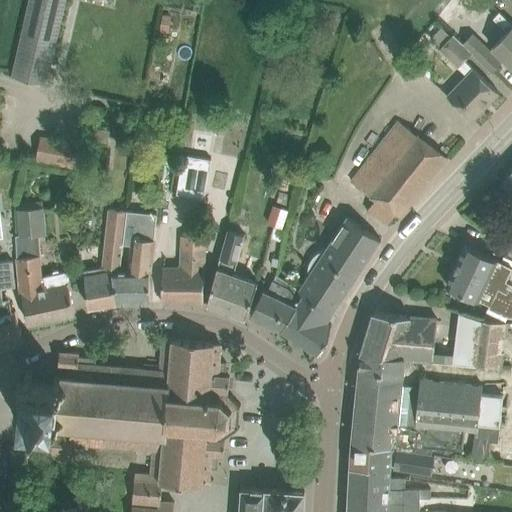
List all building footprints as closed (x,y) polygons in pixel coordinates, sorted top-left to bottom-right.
[(28,0),(11,75),(46,83),(65,0),(28,0)] [(472,33),(463,43),(472,52),(491,70),(503,57),(511,65),(511,24),(499,12),(493,18),(506,31),(489,49),(472,33)] [(447,95),(458,106),(473,119),(499,92),(465,59),(472,52),(463,43),(452,33),(438,48),(466,75),(447,95)] [(87,43),(81,85),(111,89),(117,47),(87,43)] [(395,213),(400,217),(448,156),(432,144),(396,119),(351,181),(375,199),(367,210),(371,213),(387,224),(395,213)] [(87,138),(104,141),(108,142),(110,130),(89,126),(87,138)] [(39,135),(35,161),(77,168),(82,142),(39,135)] [(201,197),(206,164),(182,160),(177,193),(201,197)] [(511,171),(503,181),(511,190),(511,171)] [(117,301),(150,301),(150,271),(151,271),(159,206),(136,203),(128,272),(119,270),(112,270),(117,301)] [(273,205),(270,223),(281,225),(285,207),(273,205)] [(22,292),(24,302),(28,322),(75,312),(66,272),(61,273),(61,271),(58,269),(53,270),(52,273),(52,275),(41,277),(37,234),(45,233),(43,207),(19,209),(22,234),(16,234),(21,292),(22,292)] [(82,270),(89,306),(117,301),(112,270),(119,270),(126,209),(110,208),(103,266),(82,270)] [(332,313),(380,240),(381,239),(347,217),(328,246),(317,251),(314,254),(311,257),(308,263),(307,266),(307,269),(309,275),(300,290),(299,289),(299,290),(331,314),(332,313)] [(273,225),(270,237),(282,241),(284,228),(273,225)] [(245,317),(246,314),(257,282),(233,274),(244,234),(228,229),(207,303),(245,317)] [(161,301),(203,302),(204,234),(181,234),(180,268),(162,268),(161,301)] [(511,284),(511,283),(505,280),(511,266),(466,245),(447,285),(490,305),(489,307),(507,316),(511,316),(511,288),(510,287),(511,284)] [(0,348),(23,338),(16,310),(12,311),(10,301),(4,302),(2,287),(16,285),(13,260),(0,261),(0,348)] [(285,300),(292,285),(275,274),(268,291),(262,288),(250,315),(269,324),(286,300),(285,300)] [(332,325),(326,322),(331,314),(299,290),(299,289),(292,285),(285,300),(286,300),(269,324),(281,329),(318,353),(329,338),(332,325)] [(500,367),(505,326),(506,321),(481,318),(458,311),(453,352),(434,351),(437,317),(374,311),(361,351),(361,353),(405,358),(500,367)] [(202,485),(209,485),(210,481),(214,481),(214,479),(210,478),(211,467),(217,467),(218,452),(224,452),(225,439),(222,439),(222,438),(237,427),(239,428),(240,426),(238,426),(239,406),(242,406),(241,404),(239,404),(226,392),(226,391),(228,391),(230,376),(225,375),(226,362),(219,361),(221,350),(225,350),(225,348),(221,347),(221,345),(214,342),(214,340),(173,337),(173,338),(163,339),(163,342),(159,342),(158,344),(162,345),(161,356),(158,356),(157,358),(161,358),(161,365),(144,364),(144,368),(129,367),(129,363),(127,363),(126,367),(112,365),(112,361),(110,361),(110,365),(95,364),(96,357),(79,356),(79,353),(68,352),(59,356),(58,366),(61,366),(60,374),(54,373),(53,381),(33,379),(34,372),(25,371),(25,379),(17,378),(16,387),(24,387),(22,407),(14,407),(13,416),(21,416),(20,424),(29,424),(30,417),(43,418),(43,421),(48,424),(51,424),(51,426),(56,427),(56,433),(52,433),(50,450),(71,451),(72,445),(88,446),(88,441),(103,442),(102,446),(105,446),(105,443),(120,444),(120,448),(122,448),(122,444),(137,445),(136,451),(154,452),(153,459),(149,459),(149,463),(152,463),(152,473),(135,472),(132,511),(173,511),(174,501),(161,500),(162,481),(173,482),(173,483),(202,486),(202,485)] [(390,446),(408,449),(436,453),(456,456),(457,451),(463,452),(466,430),(474,431),(470,460),(489,462),(491,441),(498,441),(499,425),(502,395),(482,393),(483,386),(421,379),(421,386),(402,384),(403,372),(405,358),(361,353),(359,367),(352,442),(390,446)] [(390,446),(352,442),(351,466),(350,470),(390,472),(390,468),(390,464),(394,464),(394,468),(432,474),(436,453),(408,449),(390,446)] [(429,488),(404,487),(405,476),(390,475),(390,472),(350,470),(349,508),(388,510),(389,503),(404,503),(404,511),(420,511),(421,495),(428,496),(429,488)] [(303,511),(305,490),(241,487),(239,511),(303,511)]
